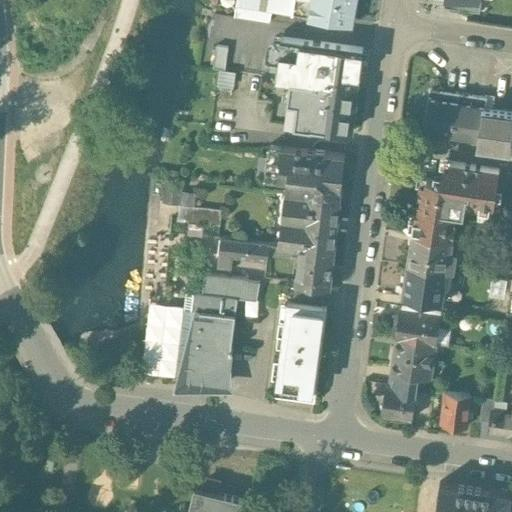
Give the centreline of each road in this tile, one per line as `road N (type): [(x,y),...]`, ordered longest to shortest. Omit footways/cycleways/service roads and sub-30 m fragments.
road 1 (residential): [(341,435),(397,25)]
road 2 (residential): [(86,396),(322,432)]
road 3 (residential): [(341,435),(511,465)]
